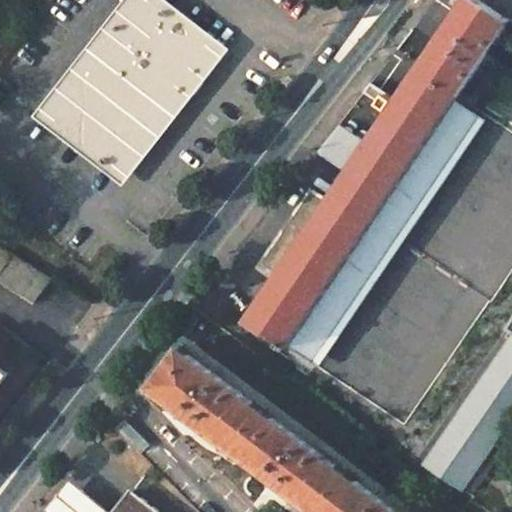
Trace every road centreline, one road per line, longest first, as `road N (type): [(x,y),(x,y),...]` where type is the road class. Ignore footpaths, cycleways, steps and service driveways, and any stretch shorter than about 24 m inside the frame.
road 1 (tertiary): [(273,138),(0,489)]
road 2 (tertiary): [(273,138),(342,77),(402,0)]
road 3 (tertiary): [(368,0),(273,138)]
